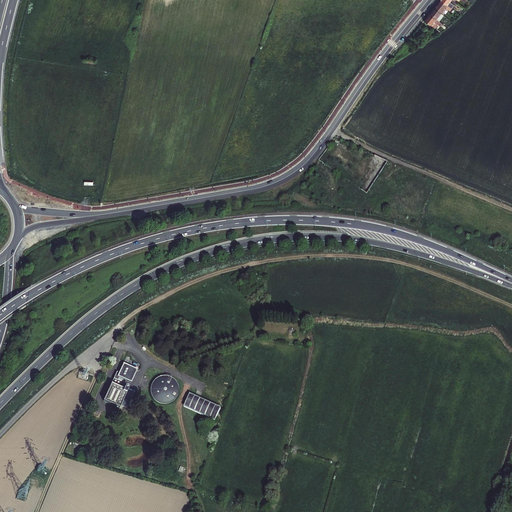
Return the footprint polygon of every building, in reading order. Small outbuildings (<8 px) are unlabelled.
[(442,0),(436,9),(441,13),(446,7),(450,11),(452,9),(447,5),(442,0)] [(431,14),(436,18),(441,13),(436,9),(431,14)] [(426,21),(431,25),(436,18),(431,14),(426,21)] [(131,383),(136,372),(137,370),(123,364),(119,373),(116,372),(112,382),(112,383),(112,384),(111,384),(103,401),(119,409),(120,405),(127,409),(135,392),(132,391),(128,389),(128,388),(128,387),(127,386),(126,386),(124,387),(122,387),(125,381),(131,383)] [(161,404),(164,404),(167,404),(171,403),(173,401),(176,399),(177,396),(178,392),(178,389),(177,386),(176,383),(174,380),(171,378),(168,377),(164,376),(161,377),(158,378),(155,380),(153,382),(151,385),(150,389),(150,392),(151,395),(153,398),(155,401),(158,403),(161,404)] [(221,408),(200,399),(194,397),(189,394),(183,407),(215,421),(221,408)]
